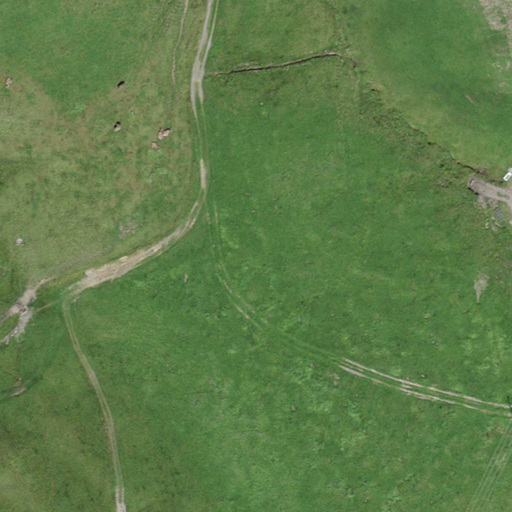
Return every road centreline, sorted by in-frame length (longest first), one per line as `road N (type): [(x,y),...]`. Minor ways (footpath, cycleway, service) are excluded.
road 1 (track): [(511,411),(355,368),(293,342),(255,314),(230,291),(220,265),(206,174)]
road 2 (track): [(210,0),(195,97),(206,174),(200,203),(177,235),(64,298)]
road 3 (track): [(64,298),(76,350),(102,399),(120,511)]
road 4 (track): [(0,394),(37,370),(64,298)]
